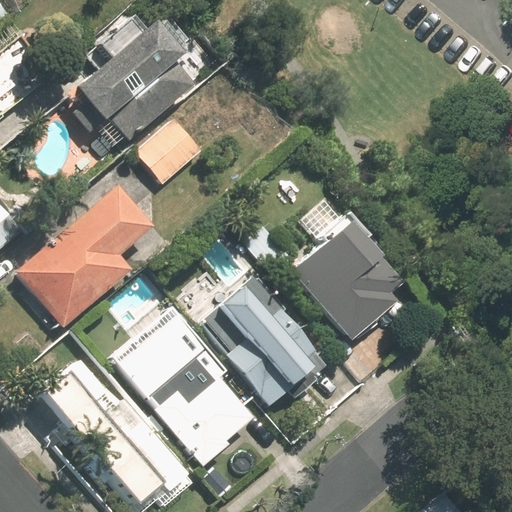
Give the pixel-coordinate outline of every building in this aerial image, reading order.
[(96,65),(61,95),(89,127),(75,139),(96,163),(179,90),(156,63),(177,45),(157,22),(142,35),(137,29),(129,36),(116,22),(84,51),(96,65)] [(162,121),(126,154),(156,186),(191,153),(162,121)] [(102,186),(4,272),(55,329),(118,273),(105,258),(139,228),(102,186)] [(313,242),(277,272),(336,343),(382,305),(373,294),(383,286),(362,261),(373,252),(324,194),(294,219),(313,242)] [(0,245),(12,235),(0,221),(0,245)] [(255,227),(235,246),(263,276),(283,257),(255,227)] [(316,368),(238,275),(191,314),(221,351),(214,357),(259,411),(283,390),(289,398),(309,382),(305,378),(316,368)] [(94,353),(191,471),(249,424),(151,306),(94,353)] [(179,474),(68,358),(21,403),(123,509),(150,484),(159,494),(179,474)]
